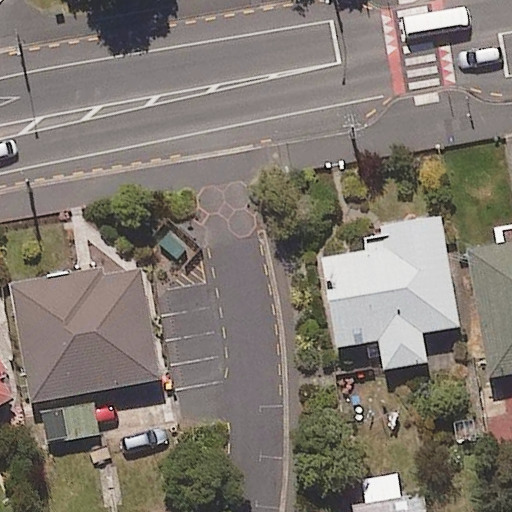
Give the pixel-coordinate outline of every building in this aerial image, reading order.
[(457,333),(439,225),(356,239),(359,259),(320,266),(335,354),(378,347),(383,376),(425,369),(420,340),(457,333)] [(511,228),(498,230),(502,252),(467,258),(488,385),(511,380),(511,228)] [(168,382),(150,268),(20,289),(44,446),(103,436),(97,393),(168,382)] [(0,341),(3,341),(0,335),(0,413),(25,401),(0,351),(0,341)] [(402,508),(397,479),(362,485),(366,509),(353,511),(425,511),(424,504),(402,508)]
